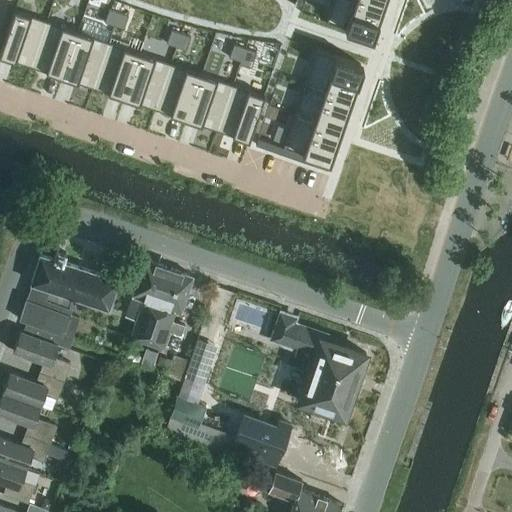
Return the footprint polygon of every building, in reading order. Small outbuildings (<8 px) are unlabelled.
[(332,0),(326,21),(345,27),(373,37),(385,0),(332,0)] [(114,24),(119,11),(109,8),(105,21),(114,24)] [(15,9),(0,51),(0,55),(31,66),(47,20),(15,9)] [(124,28),(128,15),(119,11),(114,24),(124,28)] [(47,20),(31,66),(62,77),(78,31),(47,20)] [(176,46),(181,33),(171,29),(167,43),(176,46)] [(78,31),(62,77),(93,87),(109,41),(78,31)] [(186,49),(190,36),(181,33),(176,46),(186,49)] [(109,41),(93,87),(124,98),(140,52),(109,41)] [(241,60),(245,47),(234,43),(229,57),(241,60)] [(252,64),(257,51),(245,47),(241,60),(252,64)] [(316,48),(283,146),(294,149),(306,154),(318,158),(330,162),(363,64),(335,55),(316,48)] [(140,52),(124,98),(155,109),(171,63),(140,52)] [(171,63),(155,109),(186,119),(202,73),(171,63)] [(202,73),(186,119),(217,130),(233,84),(202,73)] [(233,84),(217,130),(249,141),(265,95),(233,84)] [(258,137),(255,144),(268,148),(270,141),(258,137)] [(270,141),(268,148),(279,152),(282,145),(270,141)] [(282,145),(279,152),(291,156),(294,149),(283,146),(282,145)] [(294,149),(291,156),(303,160),(306,154),(294,149)] [(306,154),(303,160),(315,164),(318,158),(306,154)] [(318,158),(315,164),(327,168),(330,162),(318,158)] [(20,319),(27,321),(72,338),(80,317),(71,313),(73,308),(81,311),(84,300),(109,308),(118,279),(64,261),(67,252),(57,249),(54,258),(41,253),(31,282),(33,283),(28,298),(27,298),(20,319)] [(160,303),(173,268),(145,258),(126,315),(136,319),(131,336),(163,347),(168,329),(170,323),(154,319),(160,303)] [(168,329),(182,334),(185,324),(172,319),(175,310),(180,311),(193,275),(173,268),(160,303),(154,319),(170,323),(168,329)] [(281,312),(272,337),(297,346),(294,352),(312,359),(299,399),(316,405),(311,418),(326,423),(330,410),(344,415),(366,352),(325,338),(326,333),(294,322),(296,317),(281,312)] [(72,338),(27,321),(23,331),(58,344),(68,347),(72,338)] [(43,361),(40,371),(65,380),(71,362),(54,356),(58,344),(23,331),(21,330),(13,350),(43,361)] [(3,391),(41,405),(45,393),(58,398),(65,380),(40,371),(36,381),(10,371),(3,391)] [(41,405),(3,391),(0,399),(0,412),(29,423),(25,433),(51,443),(58,424),(37,417),(41,405)] [(172,413),(201,419),(206,399),(177,393),(172,413)] [(243,412),(231,448),(276,464),(289,429),(243,412)] [(51,443),(25,433),(21,443),(0,435),(0,457),(26,467),(30,456),(45,461),(51,443)] [(65,460),(69,450),(60,447),(56,457),(65,460)] [(26,467),(0,457),(0,480),(7,483),(3,493),(28,502),(35,484),(22,479),(26,467)] [(340,511),(343,504),(299,488),(302,479),(276,470),(269,490),(294,499),(289,511),(340,511)] [(53,511),(30,503),(26,511),(23,511),(0,504),(0,511),(53,511)]
